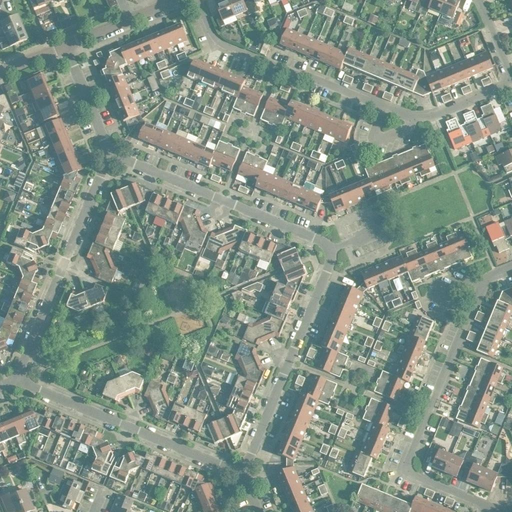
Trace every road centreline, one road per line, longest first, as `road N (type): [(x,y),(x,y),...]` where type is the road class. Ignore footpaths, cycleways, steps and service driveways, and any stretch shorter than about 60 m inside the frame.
road 1 (residential): [(242,470),(331,249),(108,151)]
road 2 (residential): [(469,313),(404,473),(485,511)]
road 3 (residential): [(15,381),(108,151)]
road 4 (residential): [(15,381),(242,470)]
road 5 (residential): [(195,0),(213,43),(383,108)]
